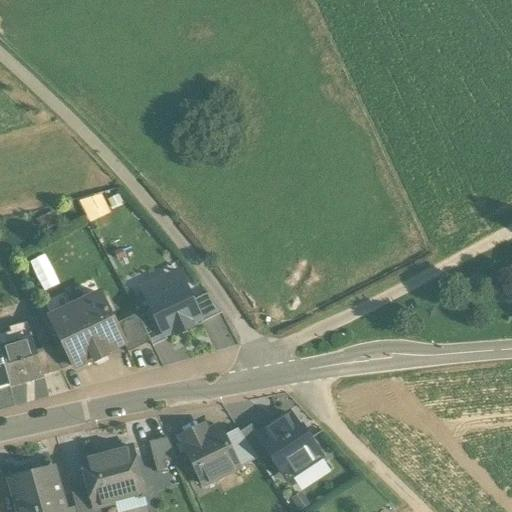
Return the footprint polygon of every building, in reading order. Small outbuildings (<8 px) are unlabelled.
[(155,306),(169,333),(203,316),(195,299),(179,269),(145,286),(155,306)] [(195,299),(203,316),(221,308),(208,292),(195,299)] [(114,326),(99,295),(50,319),(62,345),(72,366),(74,369),(93,360),(94,363),(106,358),(104,354),(123,345),(114,326)] [(150,344),(169,333),(155,306),(137,316),(150,344)] [(137,316),(114,326),(123,345),(127,354),(150,344),(137,316)] [(25,327),(11,330),(11,328),(8,329),(10,333),(0,335),(0,344),(13,340),(15,346),(31,341),(29,336),(30,336),(27,324),(24,325),(25,327)] [(31,341),(15,346),(13,340),(0,344),(0,356),(8,387),(42,377),(35,353),(31,341)] [(72,366),(62,345),(51,350),(61,371),(61,372),(72,366)] [(51,350),(50,348),(35,353),(42,377),(61,371),(51,350)] [(0,389),(9,387),(0,356),(0,389)] [(288,416),(273,426),(275,428),(268,432),(267,430),(257,436),(256,437),(269,457),(286,481),(320,459),(301,430),(299,431),(288,416)] [(257,436),(251,426),(239,434),(256,461),(258,464),(269,457),(256,437),(257,436)] [(218,428),(206,433),(203,427),(179,439),(202,487),(238,470),(223,438),(218,428)] [(239,434),(236,431),(223,438),(238,470),(256,461),(239,434)] [(176,461),(166,439),(148,444),(156,474),(166,471),(164,464),(176,461)] [(130,449),(81,462),(88,490),(93,509),(99,508),(114,504),(112,498),(139,491),(141,497),(143,496),(130,449)] [(52,470),(10,482),(17,511),(63,511),(64,511),(52,470)] [(88,490),(71,495),(75,511),(100,511),(99,508),(93,509),(88,490)]
